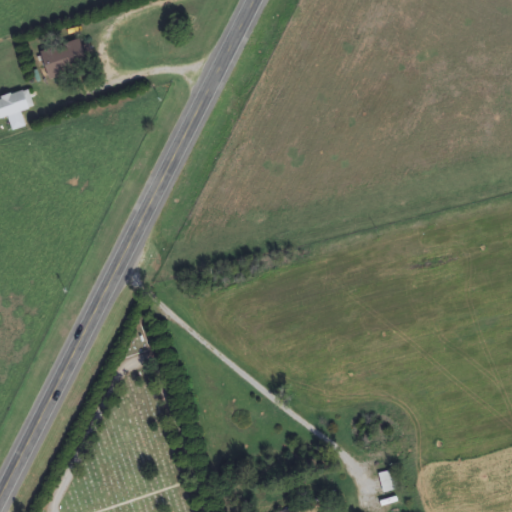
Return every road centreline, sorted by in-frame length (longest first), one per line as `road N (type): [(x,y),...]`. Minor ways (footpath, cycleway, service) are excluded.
road 1 (primary): [(0,497),(255,0)]
road 2 (residential): [(164,382),(126,377),(49,511)]
road 3 (residential): [(207,511),(164,382)]
